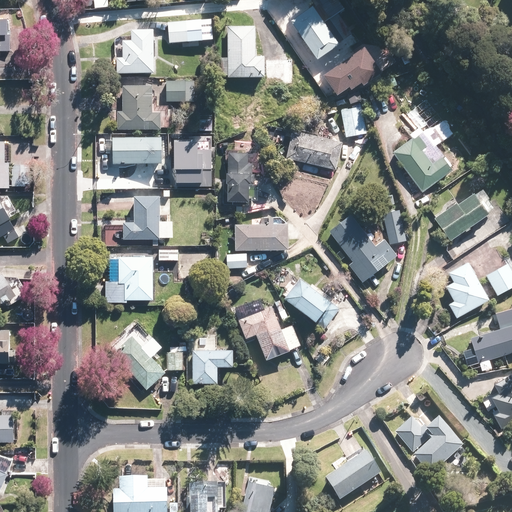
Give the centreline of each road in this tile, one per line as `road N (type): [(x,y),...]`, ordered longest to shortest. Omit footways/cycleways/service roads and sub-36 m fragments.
road 1 (residential): [(52,0),(64,65),(64,434)]
road 2 (residential): [(410,352),(326,415),(273,431),(64,434)]
